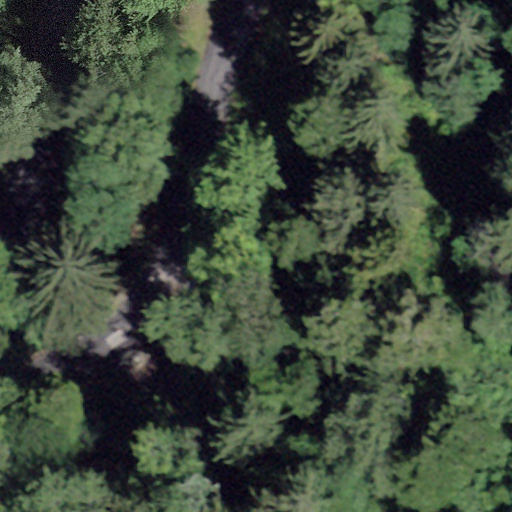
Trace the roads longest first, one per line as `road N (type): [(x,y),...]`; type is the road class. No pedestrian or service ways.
road 1 (unclassified): [(247,0),(224,58),(181,261),(119,345),(0,395)]
road 2 (unclassified): [(68,0),(31,199),(0,265)]
